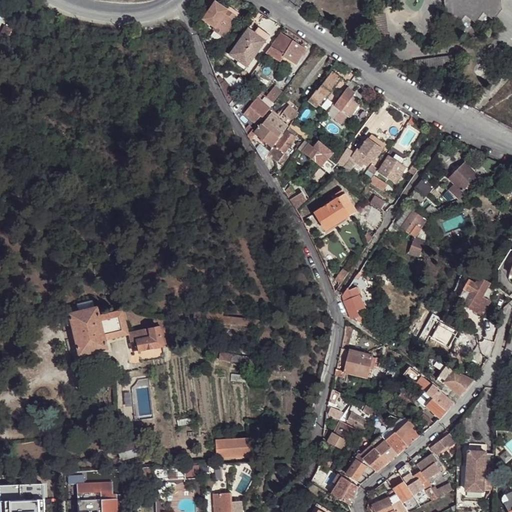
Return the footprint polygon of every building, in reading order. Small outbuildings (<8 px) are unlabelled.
[(446,0),(449,16),(459,25),(467,14),(477,22),(486,12),(495,19),(504,9),(502,0),(446,0)] [(223,36),(235,20),(222,11),(224,8),(216,1),(210,9),(204,18),(215,27),(214,29),(223,36)] [(222,11),(235,20),(237,17),(224,8),(222,11)] [(380,49),(393,47),(388,13),(375,14),(380,49)] [(10,39),(13,33),(10,32),(11,28),(3,25),(0,32),(0,36),(6,39),(7,38),(10,39)] [(268,39),(257,32),(250,27),(230,55),(249,67),(268,40),(268,39)] [(258,30),(257,32),(268,39),(271,35),(260,27),(258,30)] [(282,33),(272,47),(285,55),(292,58),(301,44),(282,33)] [(307,48),(301,44),(292,58),(298,62),(307,48)] [(272,47),(268,52),(282,60),(285,55),(272,47)] [(416,60),(418,72),(453,67),(452,55),(416,60)] [(342,78),(333,71),(306,106),(313,112),(320,103),(322,104),(342,78)] [(220,84),(230,104),(238,93),(227,79),(220,84)] [(352,83),(349,87),(356,93),(360,89),(352,83)] [(255,123),(261,115),(263,116),(274,103),(273,102),(282,91),(275,86),(263,100),(259,96),(244,113),(255,123)] [(328,112),(332,118),(335,118),(335,117),(343,123),(349,115),(351,117),(361,104),(353,98),(356,93),(349,87),(335,105),(334,104),(328,112)] [(292,121),(298,114),(289,106),(282,113),(292,121)] [(274,111),(266,119),(282,133),(289,125),(274,111)] [(282,133),(266,119),(256,132),(272,145),(282,133)] [(301,125),(295,121),(290,126),(306,140),(310,135),(299,127),(301,125)] [(275,147),(284,154),(296,137),(288,131),(275,147)] [(372,134),(368,140),(382,150),(386,143),(372,134)] [(342,135),(338,140),(345,147),(350,141),(342,135)] [(368,140),(361,149),(360,150),(373,158),(374,159),(382,150),(368,140)] [(309,143),(306,141),(299,148),(303,152),(309,143)] [(337,165),(336,164),(331,160),(316,149),(309,143),(303,152),(333,175),(335,173),(334,168),(337,165)] [(319,144),(316,149),(331,160),(334,155),(319,144)] [(275,147),(268,155),(280,164),(286,156),(284,154),(275,147)] [(356,152),(349,147),(346,150),(338,161),(346,167),(354,156),(357,152),(356,152)] [(360,150),(361,149),(359,148),(356,152),(357,152),(354,156),(365,163),(368,165),(373,158),(360,150)] [(397,153),(394,158),(402,163),(404,160),(403,157),(397,153)] [(402,163),(394,158),(389,155),(380,170),(396,181),(406,167),(402,163)] [(363,166),(365,163),(354,156),(346,167),(351,170),(357,162),(363,166)] [(508,166),(488,157),(481,167),(488,169),(490,172),(489,174),(491,177),(508,166)] [(463,191),(463,190),(478,175),(465,162),(449,177),(455,183),(463,191)] [(375,174),(378,168),(372,164),(368,170),(374,175),(375,174)] [(388,183),(375,174),(374,175),(370,181),(384,190),(388,183)] [(434,187),(426,181),(420,190),(427,196),(434,187)] [(465,193),(463,190),(463,191),(455,183),(449,189),(460,199),(465,193)] [(290,200),(296,196),(289,186),(285,192),(290,200)] [(335,200),(346,193),(344,189),(333,196),(335,200)] [(296,196),(290,200),(296,208),(297,209),(308,199),(302,191),(296,196)] [(357,210),(346,193),(335,200),(316,212),(327,229),(357,210)] [(375,196),(371,202),(373,203),(382,209),(386,202),(375,196)] [(468,203),(466,197),(445,206),(447,212),(468,203)] [(382,209),(373,203),(366,221),(378,230),(385,220),(384,210),(382,209)] [(397,222),(416,236),(418,237),(424,229),(421,227),(418,224),(423,217),(409,206),(397,222)] [(432,218),(447,212),(445,206),(438,211),(434,206),(425,211),(428,213),(430,215),(432,218)] [(427,220),(423,217),(418,224),(421,227),(427,220)] [(418,237),(416,236),(410,252),(419,256),(425,239),(418,237)] [(342,282),(349,272),(343,268),(336,278),(342,282)] [(481,278),(478,284),(472,292),(469,298),(478,304),(482,297),(490,284),(491,283),(481,278)] [(472,292),(478,284),(471,280),(466,288),(472,292)] [(349,289),(353,298),(360,295),(360,293),(357,287),(357,286),(349,289)] [(343,295),(345,301),(353,298),(349,289),(348,288),(343,295)] [(469,298),(472,292),(466,288),(463,294),(469,298)] [(351,312),(353,318),(359,316),(357,309),(365,306),(360,295),(353,298),(345,301),(350,312),(351,312)] [(478,304),(474,312),(482,317),(487,309),(491,302),(482,297),(478,304)] [(469,298),(464,306),(474,312),(478,304),(469,298)] [(78,303),(80,311),(95,307),(93,300),(78,303)] [(123,330),(118,310),(100,314),(98,309),(97,306),(95,307),(80,311),(70,313),(71,316),(73,326),(80,355),(109,348),(106,340),(105,334),(123,330)] [(194,318),(206,320),(207,316),(222,319),(222,322),(262,326),(262,320),(223,316),(224,312),(196,308),(194,318)] [(127,334),(129,333),(123,309),(118,310),(123,330),(105,334),(106,340),(127,334)] [(345,335),(344,337),(352,339),(354,330),(346,324),(345,335)] [(166,343),(163,327),(160,328),(160,327),(150,329),(152,338),(132,341),(132,343),(135,350),(140,350),(163,345),(163,344),(166,343)] [(152,338),(150,329),(129,333),(127,334),(129,344),(132,343),(132,341),(152,338)] [(344,337),(343,345),(350,346),(352,339),(344,337)] [(342,347),(338,368),(346,370),(351,350),(342,347)] [(351,350),(346,370),(368,376),(371,377),(376,357),(373,356),(373,355),(351,350)] [(256,364),(256,358),(221,352),(220,359),(232,361),(233,360),(256,364)] [(445,384),(447,383),(445,381),(454,369),(447,366),(438,361),(435,365),(444,371),(438,379),(445,384)] [(255,367),(231,363),(230,368),(255,372),(255,367)] [(391,383),(398,369),(399,368),(390,365),(383,380),(391,383)] [(433,398),(435,399),(441,391),(436,386),(411,365),(404,373),(427,392),(429,394),(433,398)] [(461,395),(474,380),(454,369),(445,381),(447,383),(461,395)] [(337,400),(340,391),(332,388),(329,401),(333,403),(334,399),(337,400)] [(455,403),(442,392),(441,391),(435,399),(448,411),(455,403)] [(441,418),(448,411),(435,399),(433,398),(427,405),(441,418)] [(352,412),(360,416),(364,410),(353,404),(349,411),(351,412),(352,412)] [(340,420),(342,422),(345,416),(344,416),(336,411),(333,417),(340,420)] [(363,431),(368,423),(363,420),(361,419),(362,417),(360,416),(352,412),(351,412),(347,422),(363,431)] [(370,421),(370,422),(373,415),(367,412),(363,420),(368,423),(369,423),(370,421)] [(340,436),(346,423),(342,422),(340,420),(334,432),(340,436)] [(396,432),(401,438),(413,428),(415,426),(411,420),(396,432)] [(350,443),(357,430),(357,429),(346,423),(340,436),(341,437),(347,441),(350,443)] [(408,446),(420,436),(413,428),(401,438),(408,446)] [(336,446),(341,437),(340,436),(334,432),(329,442),(336,446)] [(399,453),(408,446),(396,433),(388,440),(399,453)] [(451,435),(450,433),(431,447),(437,455),(446,448),(448,449),(457,442),(451,435)] [(382,435),(374,443),(377,446),(391,460),(399,454),(382,435)] [(342,450),(347,441),(341,437),(336,446),(342,450)] [(251,458),(255,458),(253,438),(218,440),(218,458),(251,456),(251,458)] [(118,446),(121,459),(121,460),(139,455),(135,441),(118,446)] [(342,450),(346,452),(350,443),(347,441),(342,450)] [(495,445),(469,444),(468,488),(485,489),(485,488),(492,488),(493,453),(495,454),(495,445)] [(364,459),(376,448),(372,445),(361,455),(359,453),(356,458),(357,459),(362,462),(365,459),(364,459)] [(378,471),(390,461),(376,448),(364,459),(365,459),(378,471)] [(419,453),(413,458),(417,464),(418,464),(424,459),(419,453)] [(418,464),(423,471),(438,461),(433,453),(424,459),(418,464)] [(323,463),(330,467),(334,460),(327,456),(323,463)] [(362,474),(368,465),(362,462),(357,459),(354,464),(347,474),(356,480),(361,474),(362,474)] [(354,464),(349,461),(343,472),(347,474),(354,464)] [(423,471),(423,472),(428,479),(441,470),(439,468),(442,466),(438,461),(423,471)] [(202,478),(201,464),(188,465),(189,478),(202,478)] [(407,464),(399,470),(409,485),(415,494),(425,487),(427,489),(432,500),(438,497),(433,486),(428,479),(423,472),(421,470),(416,474),(414,475),(407,464)] [(335,481),(339,483),(340,483),(344,476),(340,474),(335,481)] [(348,488),(352,481),(344,476),(340,483),(348,488)] [(350,504),(360,486),(352,481),(348,488),(340,483),(339,483),(333,494),(350,504)] [(400,484),(394,488),(403,502),(409,498),(413,495),(407,486),(404,482),(400,484)] [(442,487),(446,494),(453,490),(450,483),(442,487)] [(42,511),(41,484),(0,485),(0,511),(42,511)] [(234,511),(233,502),(233,492),(215,493),(216,511),(234,511)] [(417,501),(413,495),(409,498),(413,503),(417,501)] [(399,511),(398,510),(396,511),(396,509),(390,496),(373,504),(376,511),(399,511)] [(233,502),(234,511),(244,511),(244,501),(233,502)]
